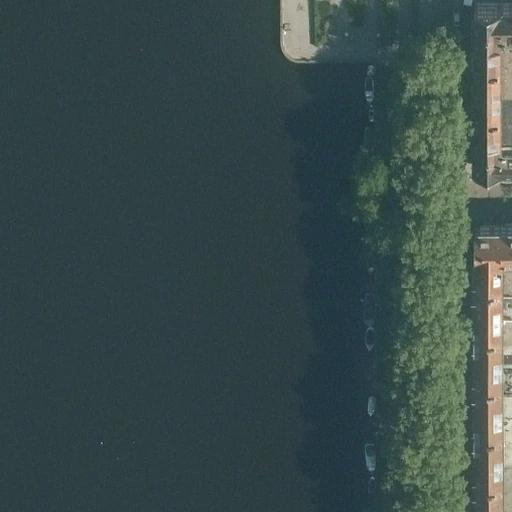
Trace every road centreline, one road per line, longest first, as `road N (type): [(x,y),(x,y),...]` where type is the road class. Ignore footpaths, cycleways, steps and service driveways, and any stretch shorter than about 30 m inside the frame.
road 1 (residential): [(444,193),(446,511)]
road 2 (residential): [(442,0),(444,193)]
